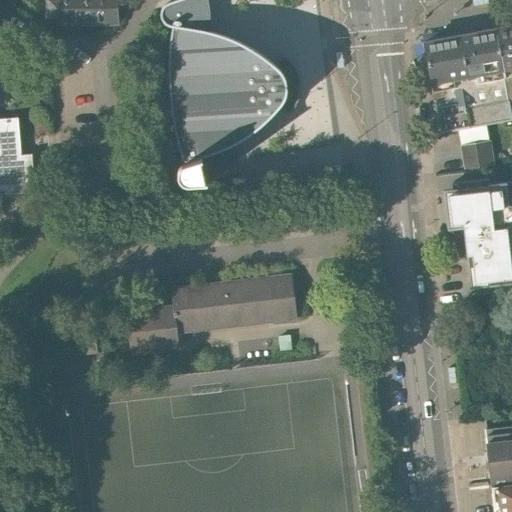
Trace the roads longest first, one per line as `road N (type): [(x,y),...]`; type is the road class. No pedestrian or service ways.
road 1 (primary): [(431,511),(373,0)]
road 2 (residential): [(99,47),(109,169),(0,266)]
